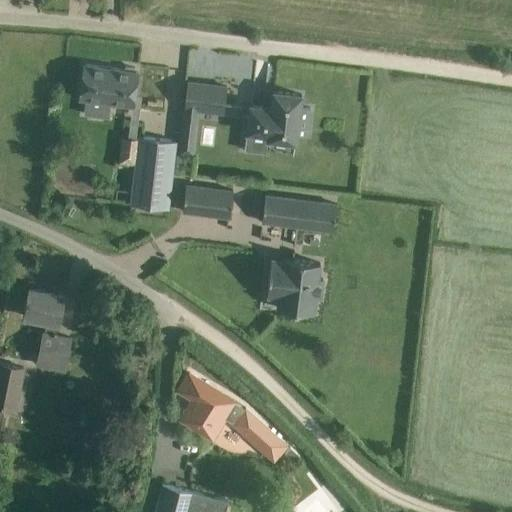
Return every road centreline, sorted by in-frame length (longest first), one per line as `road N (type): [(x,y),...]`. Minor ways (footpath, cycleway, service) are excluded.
road 1 (track): [(436,511),(364,494),(182,298)]
road 2 (residential): [(310,50),(0,19)]
road 3 (track): [(511,79),(310,50)]
road 4 (unclassified): [(182,298),(0,220)]
